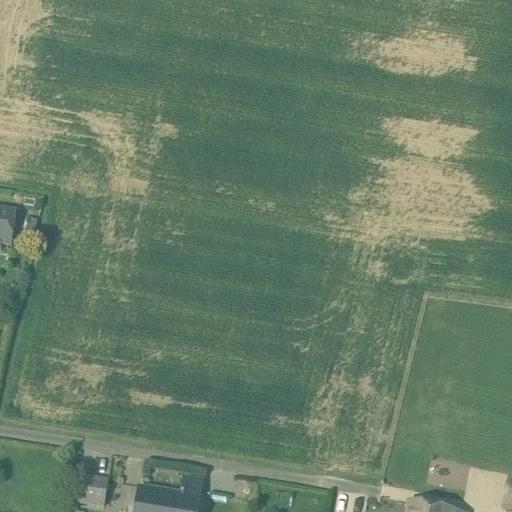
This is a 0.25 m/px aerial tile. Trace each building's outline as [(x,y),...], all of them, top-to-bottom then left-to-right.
[(14,213),(0,211),(0,228),(4,229),(4,228),(12,229),(14,213)] [(27,219),(25,234),(36,235),(37,220),(27,219)] [(24,224),(13,223),(13,245),(34,246),(34,236),(24,235),(24,224)] [(4,228),(3,236),(2,246),(10,247),(13,229),(4,228)] [(503,508),(511,509),(511,480),(509,480),(508,481),(503,508)] [(78,504),(94,506),(95,506),(105,507),(107,485),(81,481),(78,504)] [(181,496),(183,497),(184,497),(199,499),(201,484),(183,481),(181,496)] [(135,511),(196,511),(199,500),(140,490),(139,490),(139,491),(135,511)]
